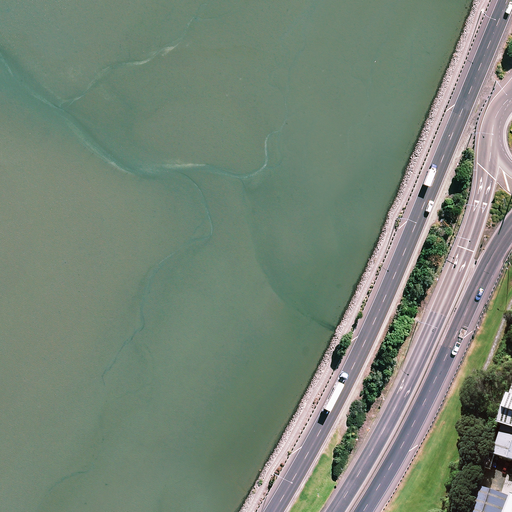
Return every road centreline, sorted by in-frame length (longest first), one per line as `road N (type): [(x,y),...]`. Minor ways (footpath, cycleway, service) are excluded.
road 1 (trunk): [(273,511),(383,301),(507,0)]
road 2 (trunk): [(335,511),(392,415),(444,301),(477,218),(492,139)]
road 3 (trunk): [(511,225),(363,511)]
